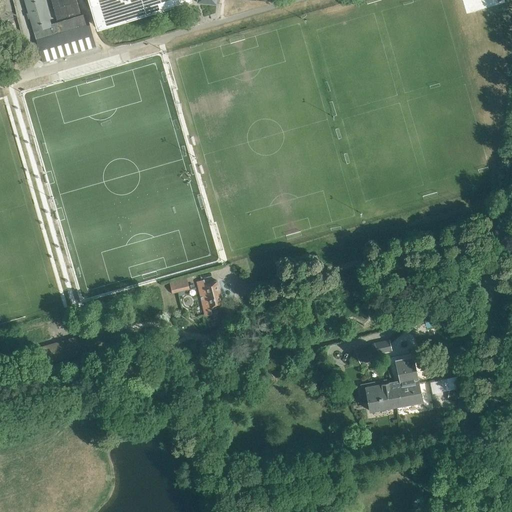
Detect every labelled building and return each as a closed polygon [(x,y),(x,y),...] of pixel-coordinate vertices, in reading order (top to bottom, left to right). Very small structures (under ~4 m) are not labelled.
[(43,62),(44,62),(95,47),(86,14),(50,24),(42,0),(24,0),(34,32),(36,39),(43,62)] [(90,0),(92,7),(94,7),(100,28),(101,27),(190,0),(191,0),(190,0),(197,0),(197,2),(216,4),(216,0),(90,0)] [(12,23),(1,27),(2,32),(14,29),(12,23)] [(187,279),(169,283),(172,293),(189,289),(187,279)] [(204,280),(197,281),(205,316),(212,314),(210,309),(223,306),(217,280),(205,284),(204,280)] [(312,302),(316,320),(316,321),(317,322),(317,323),(318,323),(318,324),(319,324),(320,324),(321,324),(357,317),(363,326),(369,322),(369,321),(370,320),(370,319),(371,319),(371,317),(371,316),(366,291),(365,290),(365,289),(364,289),(364,288),(363,288),(362,288),(361,288),(360,288),(315,297),(314,297),(313,298),(312,300),(312,301),(312,302)] [(296,309),(286,311),(288,319),(295,317),(296,317),(297,316),(298,316),(296,309)] [(108,345),(103,329),(39,348),(44,364),(108,345)] [(375,343),(356,349),(361,363),(380,355),(379,352),(392,350),(389,340),(375,343)] [(402,386),(418,383),(413,357),(396,360),(400,380),(401,380),(402,386)] [(134,386),(142,399),(139,402),(141,405),(177,381),(175,378),(169,379),(162,368),(162,367),(161,367),(160,367),(158,367),(157,367),(135,381),(134,382),(133,383),(133,384),(133,385),(134,386)] [(400,380),(391,382),(396,406),(421,401),(418,383),(402,386),(401,380),(400,380)] [(396,406),(391,382),(381,384),(381,381),(361,385),(363,394),(367,393),(371,411),(396,406)] [(84,411),(83,412),(86,424),(86,425),(87,426),(88,427),(89,427),(90,427),(91,427),(92,426),(93,426),(94,425),(94,424),(94,423),(94,422),(91,410),(89,410),(84,411)]
